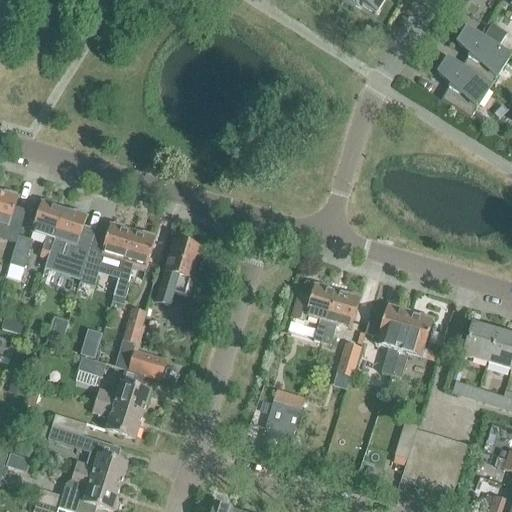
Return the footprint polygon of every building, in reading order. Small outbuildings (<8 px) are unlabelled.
[(386,0),(348,0),(375,17),(386,0)] [(511,0),(505,0),(503,5),(511,10),(511,0)] [(499,48),(505,38),(490,28),(483,38),(499,48)] [(460,72),(490,90),(509,60),(466,32),(457,46),(469,57),(460,71),(460,72)] [(460,71),(447,63),(438,77),(450,88),(440,103),(470,121),(490,90),(460,72),(460,71)] [(501,109),(494,116),(499,121),(506,114),(501,109)] [(5,197),(0,194),(0,241),(16,247),(26,216),(15,213),(19,200),(16,199),(17,197),(6,194),(5,197)] [(49,264),(56,243),(65,213),(56,210),(56,209),(45,205),(44,207),(41,206),(32,235),(47,240),(40,261),(49,264)] [(91,246),(79,242),(86,219),(84,219),(85,217),(76,214),(75,216),(65,213),(56,243),(49,264),(46,274),(79,284),(91,246)] [(102,257),(114,261),(100,307),(111,310),(119,282),(134,234),(126,232),(127,229),(116,226),(115,228),(111,227),(102,257)] [(144,237),(135,235),(134,234),(119,282),(126,284),(127,279),(130,280),(134,267),(147,271),(156,241),(153,240),(154,237),(145,235),(144,237)] [(19,239),(19,240),(11,267),(8,275),(22,279),(32,243),(19,239)] [(175,245),(157,305),(171,309),(175,296),(189,301),(195,282),(191,281),(196,265),(199,266),(203,253),(175,245)] [(102,264),(88,260),(80,286),(95,290),(102,264)] [(314,343),(321,345),(337,295),(328,292),(329,290),(317,286),(316,288),(314,288),(310,299),(299,295),(291,321),(306,326),(308,320),(320,324),(314,343)] [(346,297),(337,295),(321,345),(328,348),(334,329),(350,334),(360,302),(357,301),(358,299),(346,295),(346,297)] [(364,337),(378,340),(391,344),(381,377),(391,380),(410,317),(400,314),(401,311),(390,308),(390,310),(387,309),(384,320),(371,316),(364,337)] [(132,312),(122,345),(135,349),(144,316),(132,312)] [(420,320),(410,317),(391,380),(402,383),(409,359),(426,364),(429,354),(425,353),(433,324),(431,323),(431,321),(420,318),(420,320)] [(462,359),(487,367),(496,336),(471,328),(462,359)] [(487,367),(511,374),(511,369),(511,340),(496,336),(487,367)] [(336,378),(350,382),(360,352),(345,347),(336,378)] [(82,350),(80,358),(94,362),(97,355),(82,350)] [(131,365),(128,374),(159,382),(164,364),(134,356),(131,365)] [(77,373),(100,381),(104,368),(81,361),(77,373)] [(117,361),(115,370),(128,374),(131,365),(117,361)] [(452,383),(458,385),(463,369),(456,367),(452,383)] [(99,393),(95,404),(141,419),(149,394),(120,385),(116,398),(99,393)] [(10,387),(7,396),(24,401),(27,392),(10,387)] [(480,393),(464,389),(461,399),(476,404),(480,393)] [(286,459),(292,439),(300,412),(303,401),(275,393),(272,404),(264,431),(267,432),(261,451),(286,459)] [(38,398),(30,396),(27,408),(35,410),(38,398)] [(503,401),(488,396),(484,407),(500,411),(503,401)] [(141,419),(95,404),(92,415),(108,421),(104,434),(134,443),(141,419)] [(54,418),(51,430),(82,439),(86,427),(54,418)] [(416,434),(418,428),(406,424),(395,458),(407,462),(408,463),(409,461),(416,434)] [(10,436),(14,433),(13,428),(10,425),(5,425),(2,429),(2,433),(6,437),(10,436)] [(82,439),(51,430),(47,443),(78,452),(82,439)] [(433,440),(416,434),(409,461),(423,465),(424,466),(433,440)] [(445,443),(433,440),(424,466),(435,469),(437,469),(445,443)] [(456,447),(445,443),(437,469),(447,473),(448,473),(456,447)] [(459,476),(467,451),(456,447),(448,473),(459,476)] [(75,465),(72,477),(119,491),(126,467),(97,458),(93,471),(75,465)] [(407,462),(399,485),(416,491),(423,465),(409,461),(408,463),(407,462)] [(423,465),(416,491),(427,494),(435,469),(424,466),(423,465)] [(435,469),(427,494),(439,498),(447,473),(437,469),(435,469)] [(447,473),(439,498),(451,502),(459,476),(448,473),(447,473)] [(112,511),(119,491),(72,477),(70,484),(65,488),(61,500),(39,493),(35,505),(57,511),(94,511),(95,510),(100,511),(112,511)] [(491,509),(499,511),(503,511),(506,504),(494,500),(491,509)]
